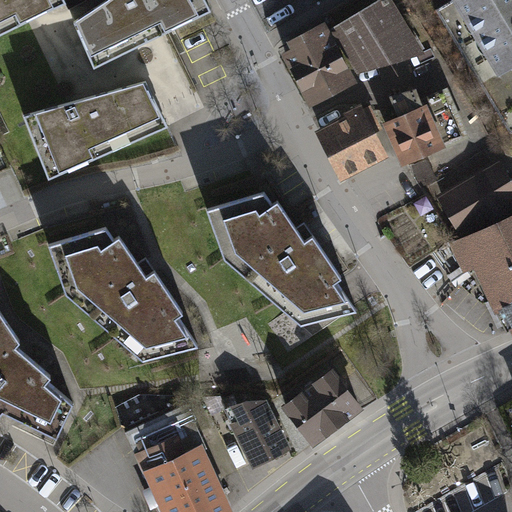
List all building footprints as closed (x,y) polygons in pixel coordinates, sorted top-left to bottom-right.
[(64,0),(0,0),(0,26),(3,33),(33,19),(29,11),(44,3),(48,11),(66,2),(64,0)] [(205,0),(106,0),(74,21),(86,49),(94,46),(102,63),(178,26),(174,18),(191,10),(195,18),(211,10),(205,0)] [(420,52),(388,0),(381,0),(326,31),(322,25),(292,42),(296,49),(287,54),(311,102),(352,80),(348,75),(358,69),(359,71),(420,52)] [(511,62),(511,0),(451,0),(436,9),(479,82),(511,62)] [(511,62),(479,82),(509,132),(511,132),(511,62)] [(145,81),(24,115),(49,178),(65,171),(61,163),(79,155),(83,163),(112,150),(109,142),(127,134),(130,142),(149,134),(145,125),(164,117),(145,81)] [(416,90),(392,97),(400,117),(389,122),(405,161),(462,136),(443,93),(421,102),(416,90)] [(376,124),(368,107),(357,113),(355,109),(346,113),(348,118),(321,131),(343,174),(383,154),(369,127),(376,124)] [(511,188),(498,165),(443,198),(462,230),(464,229),(469,236),(485,226),(481,219),(489,214),(492,219),(511,206),(511,188)] [(264,191),(207,209),(216,234),(226,230),(247,261),(239,270),(301,324),(357,309),(337,281),(342,277),(313,235),(308,238),(299,225),(296,227),(277,200),(272,204),(264,191)] [(511,216),(498,223),(511,251),(511,216)] [(511,269),(511,251),(498,223),(455,244),(467,269),(482,261),(491,280),(511,269)] [(106,227),(49,244),(58,268),(68,265),(89,296),(81,306),(117,337),(129,328),(149,357),(198,345),(178,315),(183,311),(155,270),(149,273),(141,261),(138,262),(119,235),(114,239),(106,227)] [(511,269),(491,280),(499,295),(491,298),(501,320),(508,316),(511,323),(511,269)] [(0,413),(3,410),(50,433),(60,412),(66,415),(73,402),(47,379),(50,375),(15,344),(20,340),(0,310),(0,413)] [(359,407),(332,370),(286,405),(313,441),(359,407)] [(220,396),(203,397),(216,424),(231,418),(254,462),(286,446),(264,402),(247,402),(243,394),(221,400),(220,396)] [(182,406),(131,430),(142,454),(140,454),(144,462),(145,461),(168,511),(225,511),(228,511),(212,476),(217,474),(214,468),(209,470),(200,450),(202,449),(182,406)]
